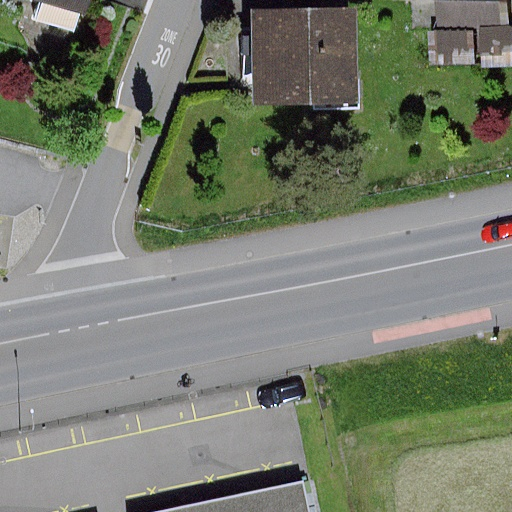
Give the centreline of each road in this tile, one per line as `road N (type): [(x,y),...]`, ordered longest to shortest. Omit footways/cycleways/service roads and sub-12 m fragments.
road 1 (secondary): [(57,343),(511,251)]
road 2 (residential): [(182,0),(73,281),(57,343)]
